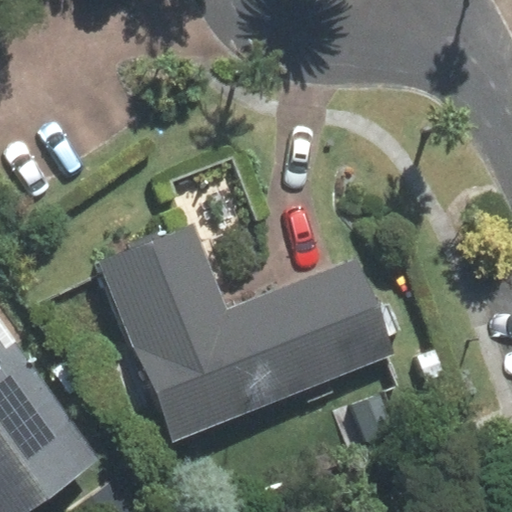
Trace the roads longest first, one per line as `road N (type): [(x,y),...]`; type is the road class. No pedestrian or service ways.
road 1 (residential): [(395,6),(454,57),(511,127)]
road 2 (residential): [(395,6),(349,35),(322,38),(295,31),(257,0)]
